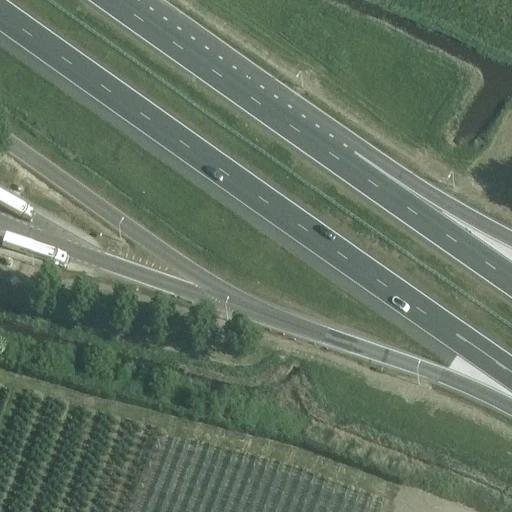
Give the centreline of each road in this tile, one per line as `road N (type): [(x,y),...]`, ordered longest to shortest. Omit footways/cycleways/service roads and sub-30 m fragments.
road 1 (motorway): [(0,12),(511,372)]
road 2 (motorway): [(253,312),(511,404)]
road 3 (motorway): [(335,155),(114,0)]
road 4 (motorway): [(511,280),(335,155)]
road 5 (motorway): [(511,241),(375,167),(335,155)]
